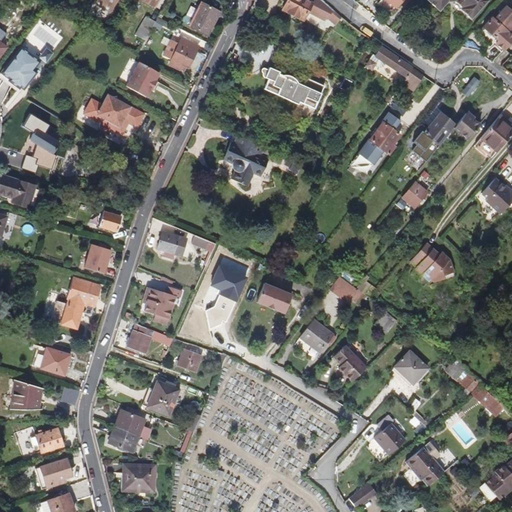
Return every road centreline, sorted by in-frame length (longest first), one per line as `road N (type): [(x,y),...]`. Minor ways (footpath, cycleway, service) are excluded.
road 1 (residential): [(105,511),(83,416),(146,207),(240,0)]
road 2 (residential): [(345,511),(325,473),(353,421),(226,349)]
road 3 (residential): [(334,0),(441,80),(461,60),(474,59),(511,88)]
